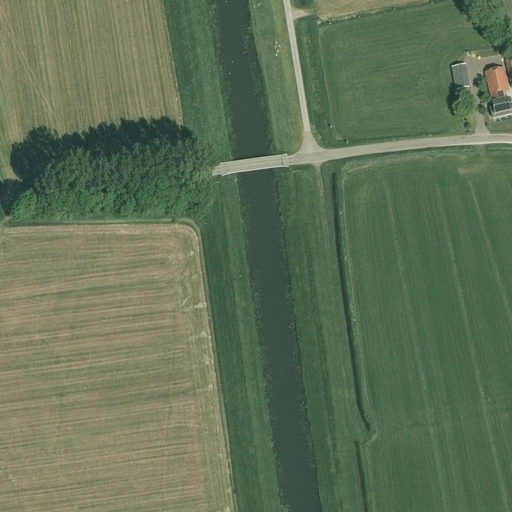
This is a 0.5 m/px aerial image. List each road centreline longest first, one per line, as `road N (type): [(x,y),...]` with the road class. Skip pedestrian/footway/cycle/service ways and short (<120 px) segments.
road 1 (unclassified): [(0,206),(312,157)]
road 2 (unclassified): [(511,140),(312,157)]
road 3 (unclassified): [(312,157),(286,0)]
